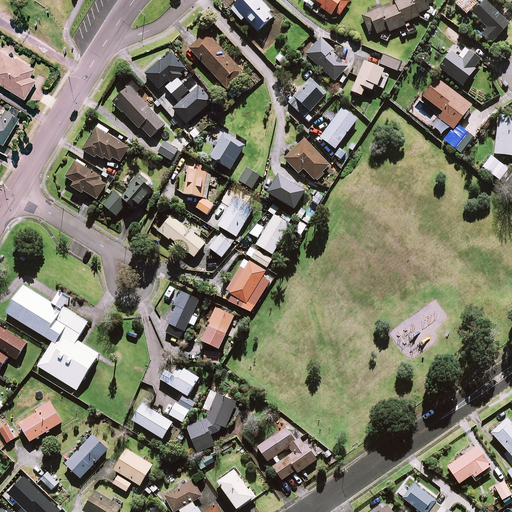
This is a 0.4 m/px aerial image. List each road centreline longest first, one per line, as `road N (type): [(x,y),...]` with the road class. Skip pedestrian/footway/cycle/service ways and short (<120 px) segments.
road 1 (residential): [(305,511),(511,370)]
road 2 (residential): [(15,192),(104,44)]
road 3 (residential): [(107,248),(147,273),(142,295),(124,297),(109,260)]
